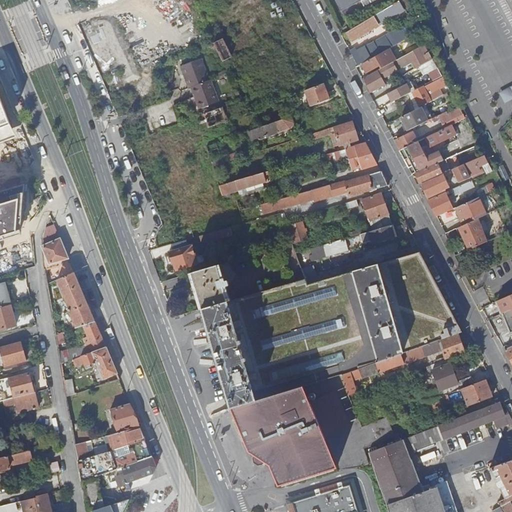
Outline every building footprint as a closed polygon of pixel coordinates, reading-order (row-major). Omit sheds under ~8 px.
[(222,39),(284,8),(286,7),(281,0),(272,0),(208,33),(210,37),(214,44),(222,39)] [(364,0),(334,0),(341,12),(364,0)] [(351,42),(404,11),(399,2),(344,34),(346,38),(348,37),(351,42)] [(287,15),(297,10),(294,4),(286,7),(284,8),(287,15)] [(282,35),(274,18),(261,24),(269,41),(282,35)] [(392,48),(399,44),(395,37),(388,41),(392,48)] [(229,74),(284,47),(279,38),(224,64),(229,74)] [(223,62),(232,58),(222,39),(214,44),(223,62)] [(380,54),(391,48),(392,48),(388,41),(377,47),(380,54)] [(372,93),(385,85),(382,81),(395,74),(394,72),(418,59),(421,66),(433,60),(425,45),(398,60),(382,69),(364,78),(372,93)] [(367,74),(380,66),(382,69),(398,60),(391,48),(380,54),(371,59),(362,64),(367,74)] [(358,67),(362,64),(371,59),(367,52),(354,59),(358,67)] [(210,81),(201,59),(181,67),(189,89),(191,88),(193,87),(199,101),(196,102),(199,110),(219,103),(211,80),(210,81)] [(421,108),(431,102),(427,96),(447,85),(443,78),(423,88),(422,87),(412,92),(421,108)] [(311,107),(329,100),(323,84),(305,91),(311,107)] [(392,102),(410,93),(405,85),(388,94),(392,102)] [(511,85),(501,92),(506,102),(511,98),(511,85)] [(196,102),(199,101),(193,87),(191,88),(196,102)] [(0,144),(16,138),(0,99),(0,144)] [(438,116),(442,124),(443,124),(445,129),(451,126),(465,119),(463,114),(458,106),(438,116)] [(209,128),(227,121),(222,108),(204,115),(209,128)] [(409,131),(427,122),(421,108),(402,117),(409,131)] [(253,142),(292,128),(293,126),(294,124),(291,117),(249,132),(253,142)] [(339,146),(358,140),(352,122),(334,127),(339,146)] [(442,162),(438,154),(433,156),(429,148),(456,135),(451,126),(445,129),(422,140),(418,142),(404,149),(400,151),(399,151),(409,168),(412,167),(416,173),(442,162)] [(313,140),(331,135),(329,129),(311,135),(313,140)] [(404,149),(418,142),(422,140),(420,138),(416,140),(413,133),(396,141),(400,151),(404,149)] [(338,160),(348,157),(349,161),(351,171),(361,168),(361,170),(376,166),(365,144),(346,149),(346,150),(336,153),(338,160)] [(329,163),(338,160),(336,153),(326,156),(329,163)] [(348,157),(338,160),(329,163),(329,165),(330,167),(349,161),(348,157)] [(471,176),(480,173),(474,160),(466,164),(471,176)] [(421,184),(439,176),(442,174),(437,164),(416,173),(421,184)] [(459,184),(469,179),(463,165),(453,170),(459,184)] [(321,200),(348,192),(349,196),(388,185),(382,172),(345,182),(345,181),(335,184),(261,205),(264,214),(314,200),(313,199),(320,197),(321,200)] [(223,199),(231,197),(230,193),(238,191),(254,186),(257,185),(255,179),(257,178),(257,175),(219,186),(223,199)] [(427,198),(445,190),(439,176),(421,184),(427,198)] [(455,196),(474,187),(472,181),(452,190),(455,196)] [(240,197),(256,193),(254,186),(238,191),(240,197)] [(479,198),(490,193),(487,187),(476,192),(479,198)] [(24,192),(0,199),(0,236),(22,229),(24,192)] [(437,217),(453,210),(445,193),(429,201),(437,217)] [(373,220),(377,230),(392,226),(381,194),(362,201),(370,222),(373,220)] [(464,226),(476,220),(486,215),(478,198),(456,209),(464,226)] [(469,250),(488,242),(482,230),(480,230),(476,220),(464,226),(461,227),(465,237),(464,238),(469,250)] [(288,228),(293,244),(308,240),(303,223),(288,228)] [(377,230),(360,235),(362,244),(371,241),(372,243),(395,236),(392,226),(377,230)] [(230,229),(200,237),(202,243),(232,235),(230,229)] [(57,261),(68,258),(60,238),(42,247),(45,270),(59,266),(57,261)] [(315,249),(318,259),(348,250),(344,240),(315,249)] [(170,254),(173,263),(174,263),(177,270),(197,264),(192,247),(189,248),(187,241),(172,245),(174,252),(170,254)] [(202,310),(232,409),(232,410),(303,388),(342,376),(350,373),(359,370),(458,335),(462,333),(420,253),(327,280),(308,286),(306,279),(231,301),(203,309),(202,310)] [(302,270),(306,279),(308,286),(327,280),(321,264),(302,270)] [(192,274),(203,309),(231,301),(230,298),(228,298),(225,287),(230,286),(229,281),(226,282),(225,279),(222,279),(219,266),(192,274)] [(80,327),(95,322),(75,272),(57,280),(70,310),(69,310),(69,312),(64,314),(71,330),(80,327)] [(0,308),(11,305),(7,293),(4,283),(0,283),(0,308)] [(507,323),(511,320),(511,295),(498,302),(507,323)] [(11,305),(0,308),(0,330),(17,326),(11,305)] [(94,352),(106,348),(95,322),(80,327),(85,339),(84,339),(87,346),(91,344),(94,352)] [(65,343),(63,333),(56,336),(58,345),(65,343)] [(458,335),(359,370),(362,379),(442,350),(445,361),(464,354),(458,335)] [(21,342),(0,347),(0,367),(26,361),(21,342)] [(117,374),(106,348),(94,352),(87,354),(75,359),(72,360),(75,366),(84,363),(85,367),(89,365),(90,368),(92,367),(91,364),(97,362),(104,379),(117,374)] [(75,359),(87,354),(85,348),(73,352),(75,359)] [(432,370),(439,392),(458,385),(459,390),(474,385),(472,377),(457,383),(450,364),(432,370)] [(342,376),(349,396),(357,393),(350,373),(342,376)] [(15,399),(34,394),(28,374),(9,379),(14,399),(15,399)] [(485,381),(493,398),(500,395),(491,379),(485,381)] [(67,397),(76,394),(73,381),(64,383),(67,397)] [(303,388),(232,410),(250,453),(256,457),(254,459),(255,463),(258,465),(262,465),(264,462),(270,466),(278,487),(337,469),(326,443),(324,438),(310,403),(303,388)] [(344,389),(310,403),(324,438),(358,423),(344,389)] [(34,394),(15,399),(18,411),(39,406),(35,394),(34,394)] [(428,402),(431,410),(450,403),(447,395),(428,402)] [(410,438),(415,450),(472,428),(472,429),(493,420),(497,428),(511,421),(511,418),(507,410),(503,411),(500,403),(410,438)] [(118,433),(139,427),(130,404),(111,410),(118,433)] [(461,404),(433,415),(435,420),(463,409),(461,404)] [(76,445),(83,443),(79,419),(71,421),(76,445)] [(145,441),(139,427),(118,433),(109,436),(113,451),(145,441)] [(369,454),(372,464),(387,507),(430,491),(428,487),(421,490),(407,453),(415,450),(410,438),(369,454)] [(78,461),(88,458),(86,442),(83,443),(76,445),(78,461)] [(91,457),(95,477),(97,477),(100,476),(104,474),(110,472),(152,458),(148,447),(113,459),(111,451),(91,457)] [(40,448),(0,457),(0,471),(9,469),(9,467),(33,461),(31,454),(41,452),(40,448)] [(110,472),(111,477),(116,476),(119,486),(153,474),(156,468),(152,458),(110,472)] [(57,473),(70,469),(68,459),(54,463),(57,473)] [(499,487),(502,488),(507,499),(511,496),(511,461),(490,469),(491,473),(493,472),(498,482),(498,483),(498,484),(498,485),(498,486),(499,487)] [(86,505),(100,500),(97,477),(95,477),(82,482),(86,505)] [(291,504),(294,511),(362,511),(354,486),(346,489),(345,487),(291,504)] [(387,507),(389,511),(444,511),(436,489),(430,491),(387,507)] [(58,511),(54,492),(35,496),(36,498),(1,507),(1,511),(14,511),(24,510),(24,511),(58,511)] [(501,508),(503,511),(511,511),(511,507),(509,502),(511,501),(511,496),(507,499),(499,503),(501,508)] [(90,511),(92,511),(102,508),(100,500),(86,505),(86,511),(90,511)] [(122,511),(129,500),(105,507),(102,508),(92,511),(122,511)]
